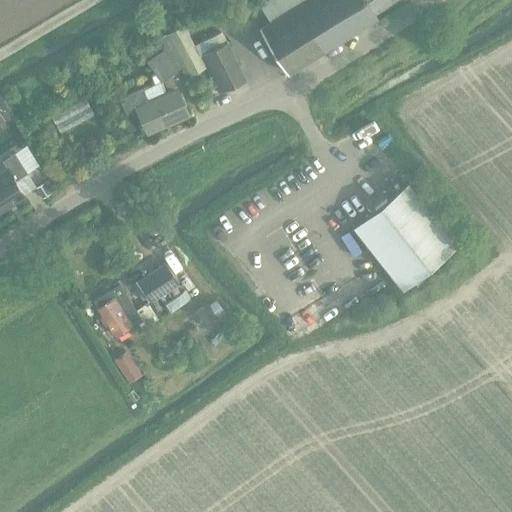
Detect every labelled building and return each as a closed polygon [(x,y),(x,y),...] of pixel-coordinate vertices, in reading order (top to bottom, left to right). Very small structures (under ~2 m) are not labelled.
[(259,28),(287,73),(376,17),(373,12),(392,0),(256,0),(270,22),(259,28)] [(170,32),(160,37),(161,38),(179,70),(182,68),(187,77),(206,67),(219,93),(246,80),(227,42),(221,31),(194,44),(184,25),(170,32)] [(161,38),(143,49),(149,59),(147,60),(161,82),(177,72),(179,70),(161,38)] [(136,108),(147,133),(189,115),(180,94),(162,101),(159,95),(147,100),(142,88),(120,98),(126,113),(136,108)] [(64,129),(96,111),(87,94),(55,112),(64,129)] [(8,170),(0,174),(0,209),(24,194),(15,180),(27,172),(14,152),(1,160),(8,170)] [(36,187),(35,188),(41,198),(42,197),(51,191),(45,181),(36,187)] [(402,288),(457,244),(408,181),(353,226),(402,288)] [(166,260),(137,279),(151,300),(179,282),(166,260)] [(142,329),(157,319),(160,323),(168,319),(154,298),(147,302),(135,309),(119,283),(93,300),(115,336),(137,322),(142,329)] [(215,301),(209,306),(217,316),(223,311),(215,301)] [(161,361),(195,350),(183,336),(175,342),(178,347),(177,348),(158,354),(161,361)] [(134,362),(122,371),(129,382),(142,374),(134,362)]
